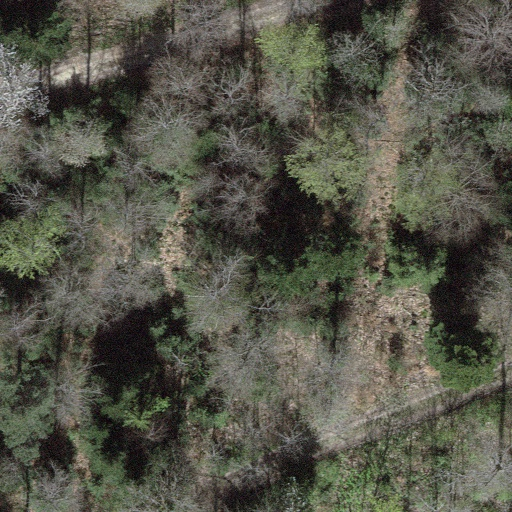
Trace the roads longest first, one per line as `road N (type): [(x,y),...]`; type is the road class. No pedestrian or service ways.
road 1 (track): [(511,367),(248,473),(183,511)]
road 2 (track): [(298,0),(0,91)]
